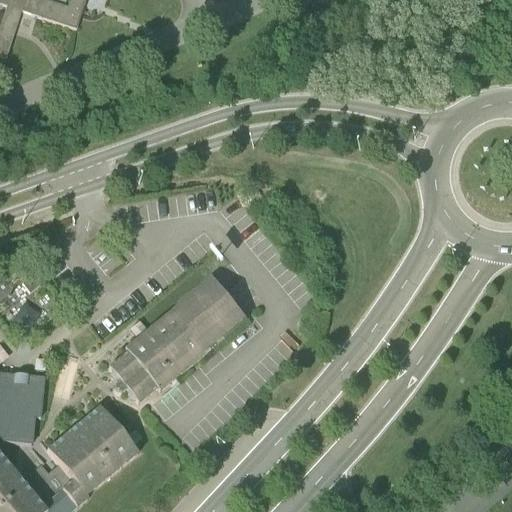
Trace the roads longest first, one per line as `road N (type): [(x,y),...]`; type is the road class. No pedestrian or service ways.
road 1 (tertiary): [(450,131),(354,104),(262,105),(0,192)]
road 2 (tertiary): [(0,217),(218,141),(292,127),(371,137),(435,171)]
road 3 (primary): [(446,216),(343,371),(213,511)]
road 4 (primary): [(292,511),(400,386),(492,247)]
road 5 (residential): [(258,0),(0,110)]
